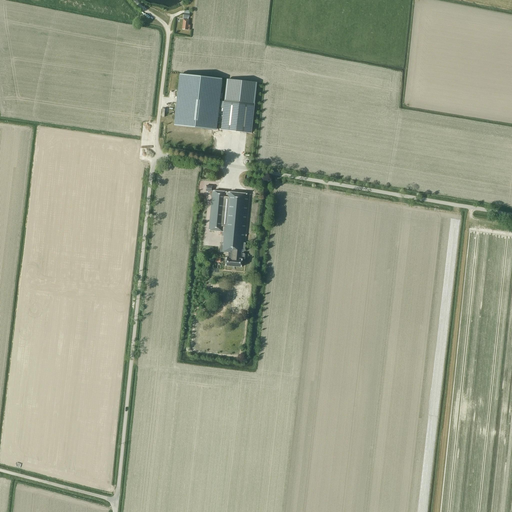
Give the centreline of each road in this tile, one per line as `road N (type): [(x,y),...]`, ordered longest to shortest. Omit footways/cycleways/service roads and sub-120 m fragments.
road 1 (unclassified): [(115,511),(149,185),(160,158)]
road 2 (unclassified): [(511,213),(160,158)]
